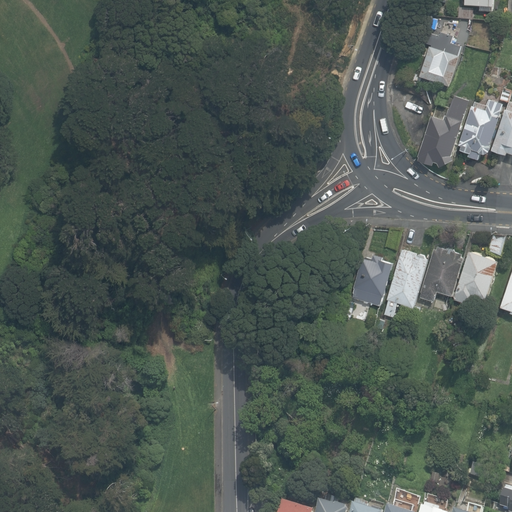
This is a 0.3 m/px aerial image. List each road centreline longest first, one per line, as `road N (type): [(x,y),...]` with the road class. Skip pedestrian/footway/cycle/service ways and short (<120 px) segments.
road 1 (track): [(312,0),(272,37),(273,47),(304,57),(311,72),(317,99),(310,120),(198,283),(192,328),(164,341),(185,397),(155,511)]
road 2 (secondary): [(237,511),(242,280),(258,247),(302,213)]
road 3 (trunk): [(401,0),(367,121),(382,170)]
road 4 (trunk): [(448,212),(359,206),(302,213)]
road 5 (trunk): [(382,170),(412,187),(508,211)]
road 6 (trunk): [(351,117),(387,0)]
